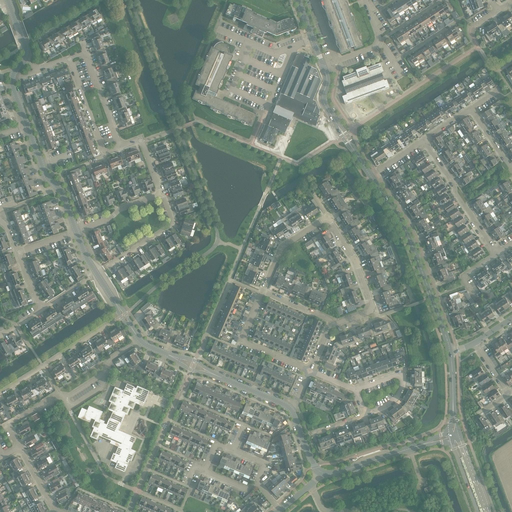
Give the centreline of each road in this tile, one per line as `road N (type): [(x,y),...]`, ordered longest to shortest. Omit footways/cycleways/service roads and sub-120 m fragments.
road 1 (tertiary): [(449,352),(410,241),(370,175)]
road 2 (tertiary): [(291,410),(139,339)]
road 3 (residential): [(250,42),(231,88),(268,104),(293,47)]
road 4 (residential): [(334,322),(374,306),(331,215)]
road 5 (tertiary): [(321,472),(454,436)]
road 6 (residential): [(495,253),(422,140)]
road 7 (residential): [(311,370),(243,341),(263,290)]
road 8 (tertiary): [(370,175),(323,102),(322,65)]
